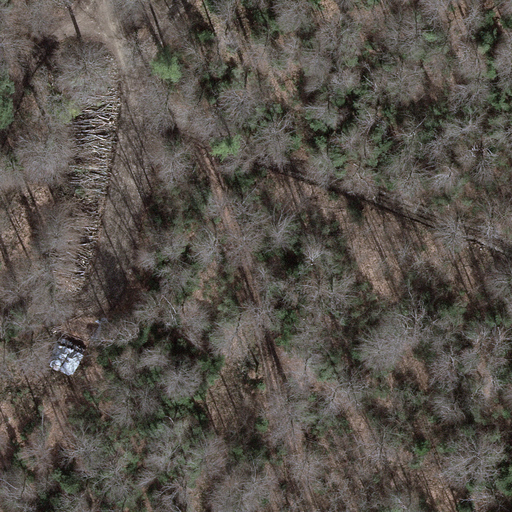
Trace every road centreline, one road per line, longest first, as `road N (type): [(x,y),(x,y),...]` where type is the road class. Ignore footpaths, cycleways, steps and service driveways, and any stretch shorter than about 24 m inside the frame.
road 1 (track): [(193,123),(249,274),(317,511)]
road 2 (track): [(136,101),(511,249)]
road 3 (track): [(107,294),(136,162),(136,101),(100,0)]
road 4 (track): [(0,143),(35,59),(75,23),(120,0)]
